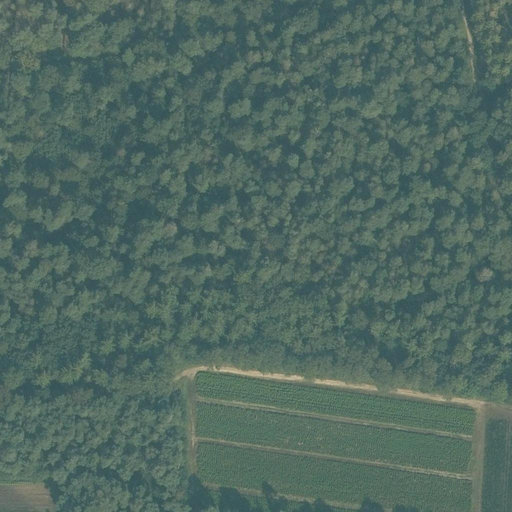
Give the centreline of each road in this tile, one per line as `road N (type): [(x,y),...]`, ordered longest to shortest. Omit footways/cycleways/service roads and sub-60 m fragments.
road 1 (track): [(511,408),(209,365),(144,410),(0,406)]
road 2 (track): [(482,97),(511,247)]
